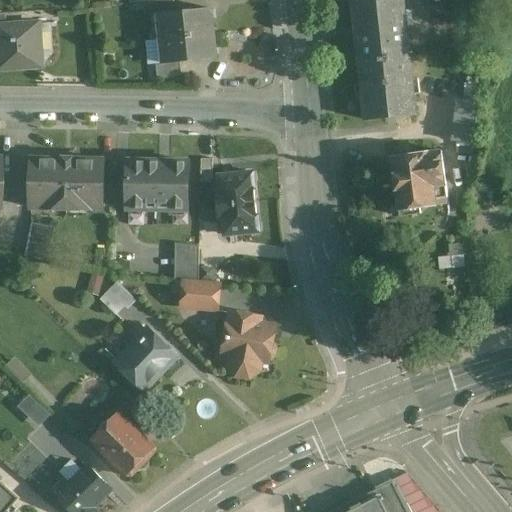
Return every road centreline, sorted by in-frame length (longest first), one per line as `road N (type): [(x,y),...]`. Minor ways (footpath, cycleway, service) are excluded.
road 1 (secondary): [(402,400),(335,275),(309,105)]
road 2 (residential): [(0,103),(309,105)]
road 3 (primary): [(181,511),(262,463),(402,400)]
